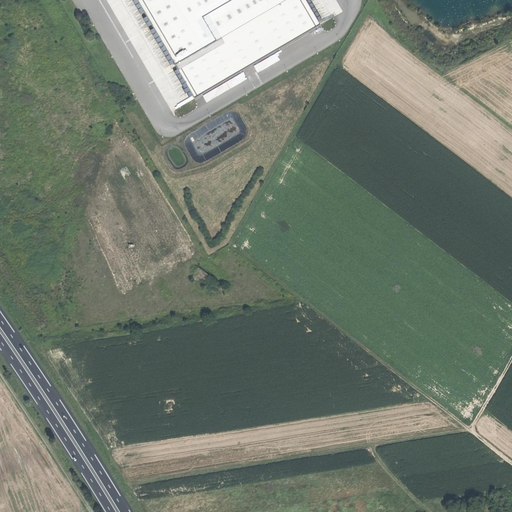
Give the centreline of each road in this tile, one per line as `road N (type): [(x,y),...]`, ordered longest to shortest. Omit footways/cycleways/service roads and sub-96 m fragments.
road 1 (track): [(511,463),(235,248)]
road 2 (track): [(146,511),(130,485),(371,446)]
road 3 (trunk): [(125,511),(0,320)]
road 4 (trunk): [(0,341),(110,511)]
road 5 (track): [(371,446),(471,430),(511,359)]
road 6 (track): [(91,511),(0,373)]
